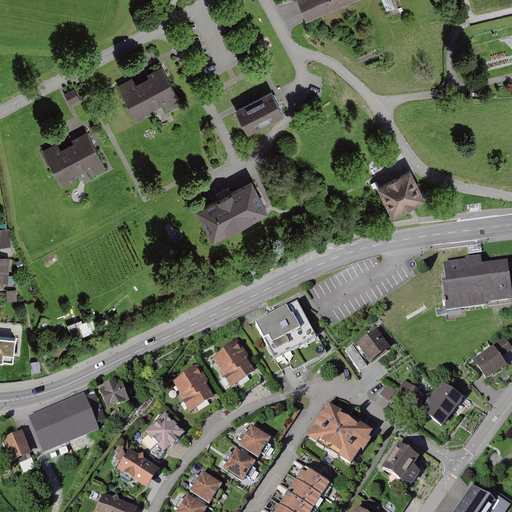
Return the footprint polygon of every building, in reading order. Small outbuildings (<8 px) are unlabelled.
[(298,0),(306,19),(352,0),(298,0)] [(133,77),(119,85),(137,121),(152,114),(150,110),(163,103),(167,110),(181,103),(162,66),(147,74),(148,77),(136,83),(133,77)] [(74,89),(64,94),(70,105),(80,100),(74,89)] [(273,92),(237,110),(248,133),(284,114),(273,92)] [(58,142),(43,150),(62,186),(77,178),(75,175),(88,168),(91,175),(106,168),(87,131),(72,139),(74,142),(61,148),(58,142)] [(411,167),(377,185),(393,214),(426,196),(411,167)] [(252,179),(196,208),(213,240),(269,211),(252,179)] [(10,228),(0,229),(0,246),(11,246),(10,228)] [(10,257),(0,256),(0,282),(9,283),(10,257)] [(466,261),(444,263),(446,282),(442,283),(446,312),(487,307),(486,304),(511,301),(511,296),(508,266),(508,262),(482,265),(481,256),(465,258),(466,261)] [(297,303),(256,325),(274,360),(316,339),(297,303)] [(93,332),(89,319),(70,324),(72,332),(83,329),(84,335),(93,332)] [(391,350),(377,331),(357,346),(371,365),(391,350)] [(16,336),(0,333),(0,360),(13,362),(16,336)] [(511,348),(505,339),(473,362),(486,381),(507,366),(501,358),(511,350),(511,348)] [(224,352),(213,359),(221,371),(221,374),(231,389),(256,373),(247,361),(248,356),(237,340),(224,348),(224,352)] [(184,376),(173,383),(180,395),(180,398),(189,414),(191,413),(214,398),(207,386),(208,381),(198,364),(185,372),(184,376)] [(104,390),(99,392),(108,412),(129,403),(120,383),(116,385),(115,382),(103,387),(104,390)] [(417,407),(425,396),(405,382),(397,393),(399,395),(417,407)] [(464,399),(443,384),(422,413),(443,428),(464,399)] [(399,395),(397,393),(387,386),(380,396),(392,405),(399,395)] [(84,395),(29,417),(44,454),(55,449),(60,462),(84,452),(79,440),(99,431),(97,424),(106,421),(95,396),(86,399),(84,395)] [(373,433),(329,404),(307,438),(351,466),(373,433)] [(185,435),(166,414),(145,433),(164,454),(185,435)] [(272,440),(252,427),(238,447),(258,460),(272,440)] [(22,432),(2,441),(12,463),(31,454),(22,432)] [(420,459),(401,445),(383,469),(403,484),(412,486),(421,474),(414,466),(420,459)] [(160,472),(130,450),(117,468),(146,490),(160,472)] [(256,463),(237,450),(224,470),(243,483),(256,463)] [(416,466),(423,471),(428,463),(421,458),(416,466)] [(330,485),(304,468),(296,481),(322,497),(330,485)] [(203,473),(190,493),(210,506),(223,486),(203,473)] [(296,481),(288,493),(314,510),(322,497),(296,481)] [(489,497),(472,485),(453,511),(506,511),(511,506),(492,493),(489,497)] [(280,506),(289,511),(312,511),(314,510),(288,493),(280,506)] [(136,511),(138,510),(103,494),(95,511),(136,511)] [(205,511),(208,509),(188,496),(177,511),(205,511)]
